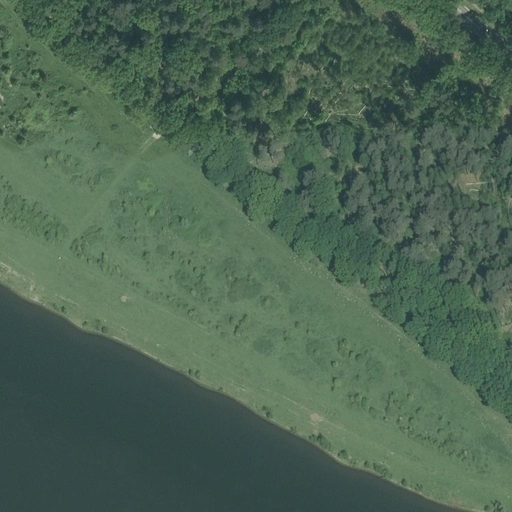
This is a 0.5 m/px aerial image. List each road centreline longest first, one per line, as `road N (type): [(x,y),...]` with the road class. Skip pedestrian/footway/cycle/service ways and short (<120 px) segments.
road 1 (track): [(152,111),(180,115),(323,0)]
road 2 (track): [(25,0),(152,111)]
